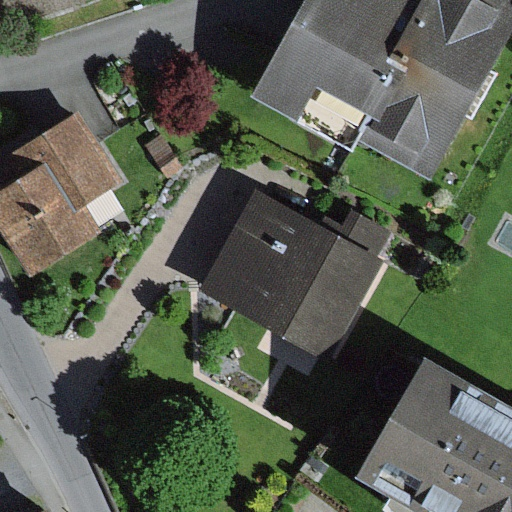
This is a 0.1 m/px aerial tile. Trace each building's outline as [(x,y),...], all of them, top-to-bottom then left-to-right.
[(339,0),(336,6),(323,0),(299,0),(242,109),(343,162),(351,146),(424,184),(511,17),(511,13),(486,0),(419,0),(417,4),(408,0),(339,0)] [(0,196),(0,197),(0,237),(27,281),(100,237),(83,210),(121,187),(76,112),(0,158),(0,196)] [(338,244),(255,199),(201,296),(322,363),(390,237),(353,217),(338,244)] [(511,511),(511,380),(442,341),(375,457),(471,511),(511,511)] [(65,511),(59,498),(28,511),(65,511)]
